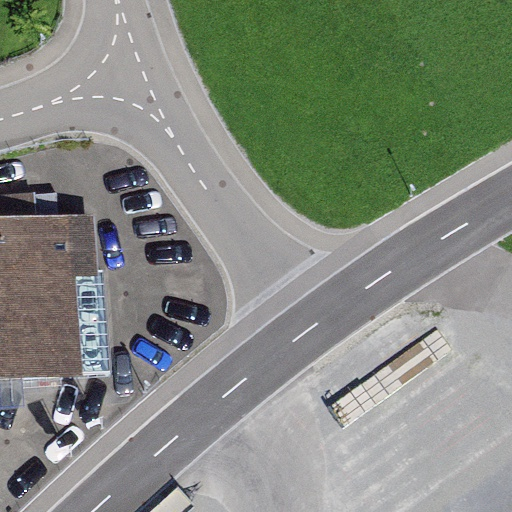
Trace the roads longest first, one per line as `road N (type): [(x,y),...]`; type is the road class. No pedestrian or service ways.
road 1 (residential): [(309,330),(173,135),(123,80)]
road 2 (residential): [(309,330),(96,511)]
road 3 (residential): [(511,199),(309,330)]
road 4 (residential): [(123,80),(0,120)]
